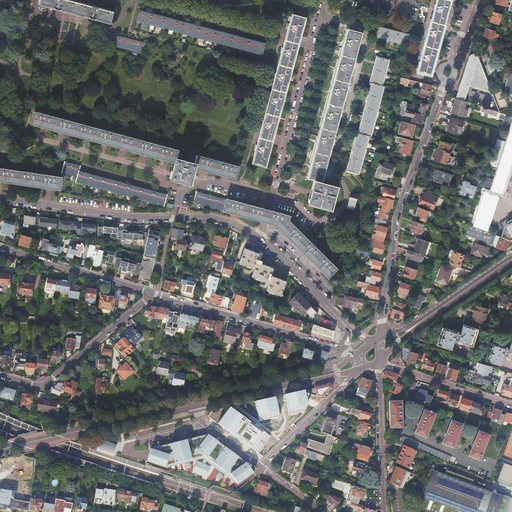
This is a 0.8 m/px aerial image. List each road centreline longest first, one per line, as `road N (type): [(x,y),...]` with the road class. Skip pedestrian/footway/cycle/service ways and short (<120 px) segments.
road 1 (residential): [(270,196),(317,219),(345,201),(332,172),(368,28),(319,15)]
road 2 (residential): [(260,237),(202,215),(136,217),(0,199)]
road 3 (residential): [(382,323),(397,213),(442,88)]
road 4 (residential): [(152,294),(346,351)]
road 5 (tertiary): [(197,404),(0,447)]
road 6 (residential): [(319,15),(270,196)]
road 7 (residential): [(0,376),(41,387),(152,294)]
road 8 (residential): [(0,247),(152,294)]
road 9 (residential): [(384,511),(378,363)]
road 10 (residential): [(378,363),(511,405)]
road 11 (residential): [(260,237),(349,328)]
road 12 (residential): [(350,379),(261,469)]
road 13 (tertiary): [(511,256),(410,327)]
